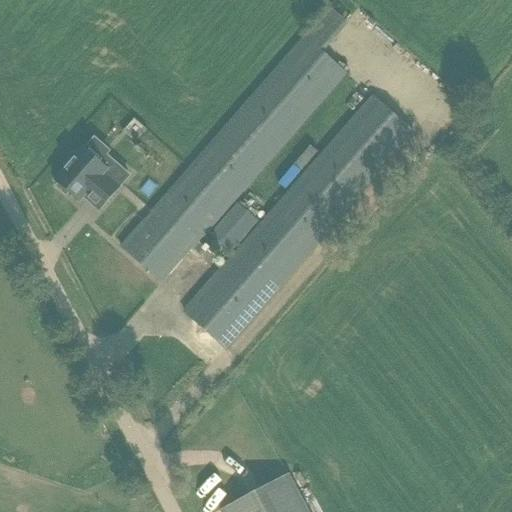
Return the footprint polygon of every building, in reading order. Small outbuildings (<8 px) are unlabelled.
[(162,284),(342,78),(319,58),(348,25),(330,9),(121,248),(162,284)] [(369,102),(280,203),(184,313),(225,349),(410,137),(369,102)] [(128,177),(105,156),(98,164),(82,150),(76,156),(74,154),(65,164),(67,166),(54,181),(57,184),(55,187),(65,196),(68,193),(78,203),(83,198),(98,211),(128,177)] [(211,234),(231,252),(258,221),(237,204),(211,234)] [(307,511),(288,475),(220,511),(307,511)]
